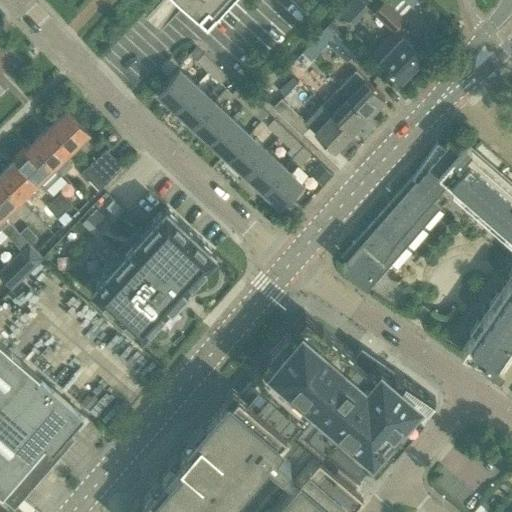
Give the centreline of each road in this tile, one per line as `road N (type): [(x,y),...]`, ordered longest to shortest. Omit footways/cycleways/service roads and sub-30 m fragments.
road 1 (residential): [(17,0),(289,262)]
road 2 (tertiary): [(73,511),(289,262)]
road 3 (tertiary): [(289,262),(511,25)]
road 4 (residential): [(289,262),(474,393)]
